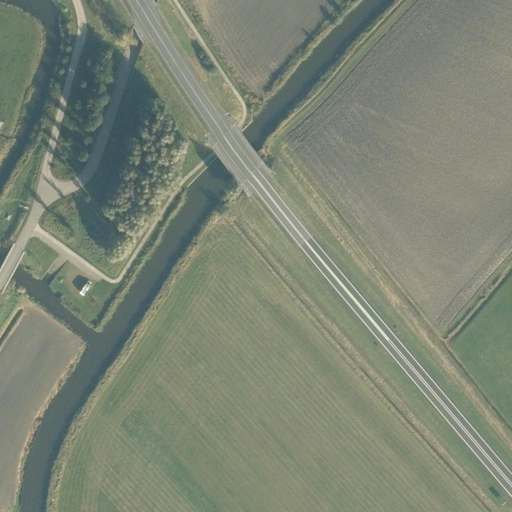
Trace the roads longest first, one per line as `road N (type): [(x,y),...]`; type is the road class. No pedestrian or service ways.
road 1 (trunk): [(511,486),(252,174),(136,0)]
road 2 (tertiary): [(0,283),(47,195),(81,176),(96,156),(149,0)]
road 3 (track): [(47,195),(44,177),(80,39),(77,0)]
